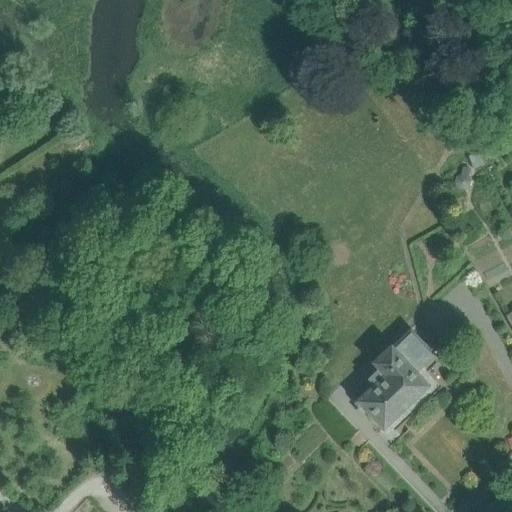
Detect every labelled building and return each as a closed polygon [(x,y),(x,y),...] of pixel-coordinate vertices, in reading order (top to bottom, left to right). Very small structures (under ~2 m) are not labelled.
[(497,159),(492,149),(478,155),(484,165),(497,159)] [(469,171),(463,169),(461,176),(456,178),(455,184),(458,189),(462,190),(468,187),(470,182),(467,177),(469,171)] [(434,358),(410,333),(392,351),(416,375),(434,358)] [(449,344),(435,358),(440,363),(446,358),(453,351),(449,344)] [(392,351),(390,349),(372,367),(384,379),(357,406),(384,433),(429,389),(416,375),(392,351)] [(456,368),(446,358),(440,363),(439,365),(449,375),(456,368)]
